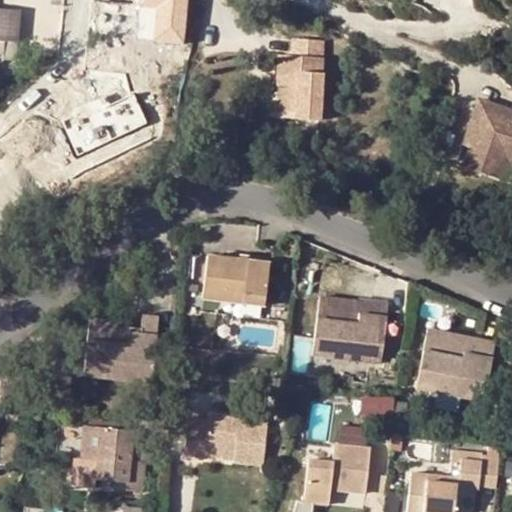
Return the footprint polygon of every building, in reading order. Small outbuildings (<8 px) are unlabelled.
[(0,59),(3,60),(14,61),(15,41),(18,13),(0,10),(0,59)] [(288,57),(286,84),(282,117),(315,121),(323,43),(290,39),(288,57)] [(140,40),(138,40),(137,40),(135,41),(134,43),(134,44),(135,47),(137,48),(138,48),(141,47),(142,46),(143,45),(142,42),(141,41),(140,40)] [(286,84),(288,57),(278,55),(275,83),(278,83),(286,84)] [(274,117),(282,117),(286,84),(278,83),(274,117)] [(47,114),(61,101),(50,90),(35,104),(47,114)] [(474,129),(470,144),(464,163),(494,172),(500,149),(511,152),(511,106),(474,96),(464,127),(474,129)] [(474,129),(464,127),(460,140),(470,144),(474,129)] [(511,152),(500,149),(494,172),(506,175),(511,158),(511,152)] [(270,263),(209,256),(203,298),(265,305),(270,263)] [(390,302),(322,296),(316,356),(383,362),(390,302)] [(139,335),(128,334),(129,328),(129,321),(87,318),(81,376),(150,384),(158,318),(141,317),(139,329),(139,335)] [(496,340),(428,327),(417,387),(484,400),(496,340)] [(403,415),(402,397),(370,397),(371,416),(403,415)] [(204,447),(234,452),(233,460),(263,464),(269,424),(265,423),(266,413),(249,410),(248,421),(240,420),(240,415),(209,411),(207,420),(190,418),(186,459),(202,461),(203,456),(204,447)] [(134,431),(83,426),(79,457),(97,459),(96,478),(129,481),(129,488),(144,490),(148,461),(131,459),(134,431)] [(332,462),(309,460),(304,500),(328,502),(330,488),(367,492),(372,449),(335,445),(332,462)] [(204,447),(203,456),(233,460),(234,452),(204,447)] [(458,478),(412,472),(406,511),(455,511),(459,486),(479,488),(479,484),(482,461),(462,459),(458,478)] [(482,461),(479,484),(500,486),(503,463),(482,461)]
